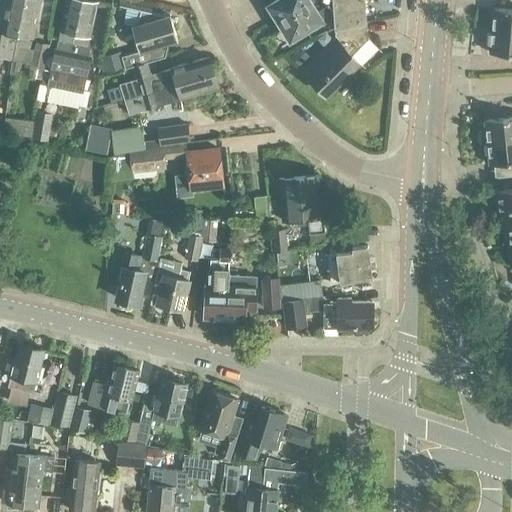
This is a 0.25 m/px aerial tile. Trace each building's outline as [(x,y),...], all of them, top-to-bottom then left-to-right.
[(8,0),(2,33),(0,42),(0,58),(13,61),(16,48),(25,0),(8,0)] [(41,0),(25,0),(16,48),(31,51),(33,39),(34,40),(41,0)] [(65,90),(73,46),(82,1),(75,0),(66,0),(60,32),(61,32),(58,43),(57,51),(56,51),(48,86),(65,90)] [(329,5),(336,16),(334,0),(281,0),(270,7),(270,8),(267,10),(274,22),(277,20),(278,21),(291,13),(293,17),(300,13),(302,17),(313,10),(316,13),(329,5)] [(334,0),(336,16),(336,29),(366,24),(364,0),(334,0)] [(98,5),(82,1),(73,46),(65,90),(83,94),(86,78),(87,78),(91,59),(85,57),(87,49),(89,38),(91,38),(98,5)] [(278,21),(280,24),(291,42),(308,31),(315,31),(319,24),(322,22),(324,26),(331,21),(336,29),(336,16),(329,5),(316,13),(313,10),(302,17),(300,13),(293,17),(291,13),(278,21)] [(119,6),(119,7),(141,12),(138,26),(132,28),(140,53),(122,58),(125,69),(126,70),(158,60),(155,49),(178,42),(173,25),(174,20),(159,16),(159,15),(119,6)] [(511,11),(494,10),(492,32),(511,34),(511,11)] [(369,40),(366,24),(336,29),(336,30),(335,38),(337,39),(339,40),(304,74),(326,97),(360,64),(353,56),(369,40)] [(511,56),(511,34),(492,32),(490,54),(511,56)] [(36,42),(29,77),(42,80),(49,45),(36,42)] [(107,74),(125,69),(122,58),(122,56),(103,62),(107,74)] [(121,83),(125,100),(213,74),(209,59),(172,69),(172,70),(160,74),(162,81),(153,84),(151,77),(148,64),(133,68),(135,79),(121,83)] [(213,74),(125,100),(129,115),(143,111),(160,107),(160,106),(181,100),(181,101),(218,90),(213,74)] [(48,141),(53,114),(38,111),(32,138),(48,141)] [(8,118),(0,117),(0,130),(6,131),(8,118)] [(511,118),(485,122),(488,144),(511,141),(511,118)] [(192,142),(189,123),(158,127),(160,146),(192,142)] [(511,141),(488,144),(490,166),(495,165),(496,179),(511,177),(511,141)] [(165,158),(189,155),(187,143),(160,146),(116,152),(119,180),(134,178),(134,172),(167,168),(165,158)] [(202,154),(189,155),(192,188),(205,187),(205,188),(222,186),(219,151),(201,153),(202,154)] [(293,227),(309,227),(310,235),(325,233),(324,219),(325,218),(321,180),(318,177),(279,180),(283,223),(284,222),(284,224),(293,223),(293,227)] [(511,190),(492,192),(492,194),(494,194),(498,225),(495,225),(511,223),(511,190)] [(113,201),(112,215),(128,216),(128,205),(124,201),(113,201)] [(122,250),(115,280),(121,282),(117,300),(139,305),(145,280),(155,282),(159,261),(156,261),(164,219),(144,215),(140,233),(148,234),(148,236),(144,255),(122,250)] [(218,223),(206,222),(204,242),(216,243),(218,223)] [(506,226),(509,257),(511,256),(511,223),(495,225),(495,227),(506,226)] [(288,252),(286,231),(273,232),(274,253),(288,252)] [(203,239),(192,236),(186,260),(198,262),(203,239)] [(372,280),(369,249),(368,247),(352,249),(353,253),(327,256),(331,284),(372,280)] [(231,250),(221,250),(221,259),(221,264),(230,264),(231,250)] [(207,286),(206,319),(208,319),(208,321),(218,322),(218,320),(224,320),(226,277),(230,277),(230,264),(221,264),(221,259),(211,259),(211,276),(211,286),(207,286)] [(190,281),(165,275),(157,305),(183,311),(190,281)] [(226,277),(224,320),(231,320),(231,323),(240,323),(240,321),(245,321),(246,295),(256,296),(258,278),(230,277),(226,277)] [(261,278),(264,309),(282,308),(279,277),(261,278)] [(320,282),(280,287),(282,303),(322,298),(320,282)] [(322,298),(282,303),(286,329),(306,326),(305,313),(324,311),(324,317),(339,317),(338,330),(372,330),(372,303),(352,303),(352,299),(338,299),(338,303),(329,303),(329,300),(324,300),(324,298),(322,298)] [(31,348),(20,345),(15,363),(12,363),(9,376),(12,377),(9,388),(33,394),(36,383),(37,383),(45,351),(41,350),(40,347),(33,345),(31,348)] [(140,372),(115,365),(109,387),(95,383),(89,404),(127,414),(130,402),(132,402),(140,372)] [(151,421),(166,424),(176,427),(179,417),(180,417),(188,385),(184,384),(184,382),(175,380),(175,382),(163,380),(158,399),(156,398),(154,410),(151,421)] [(58,391),(51,423),(71,428),(78,396),(58,391)] [(211,393),(199,431),(224,439),(218,459),(229,462),(237,439),(227,436),(239,401),(211,393)] [(91,412),(77,408),(71,429),(85,433),(91,412)] [(245,426),(235,454),(256,461),(261,445),(277,450),(287,417),(262,409),(255,429),(245,426)] [(0,417),(0,446),(10,448),(14,452),(14,459),(13,470),(12,470),(8,504),(23,506),(29,453),(26,453),(26,445),(10,443),(14,420),(0,417)] [(121,438),(136,442),(140,425),(125,421),(121,438)] [(149,427),(140,425),(136,442),(145,444),(149,427)] [(146,448),(120,445),(117,467),(143,470),(146,448)] [(29,453),(23,506),(39,507),(43,473),(43,471),(53,472),(54,457),(45,456),(45,455),(29,453)] [(196,459),(194,476),(204,478),(207,460),(196,459)] [(94,511),(100,464),(75,461),(72,491),(68,490),(66,501),(70,501),(70,511),(77,511),(94,511)] [(248,474),(248,476),(247,488),(246,488),(243,511),(259,511),(265,469),(243,467),(242,473),(248,474)] [(308,474),(265,469),(259,511),(276,511),(278,492),(278,491),(278,485),(307,488),(308,474)] [(149,485),(150,485),(147,511),(173,511),(176,492),(186,493),(188,474),(151,470),(149,485)]
